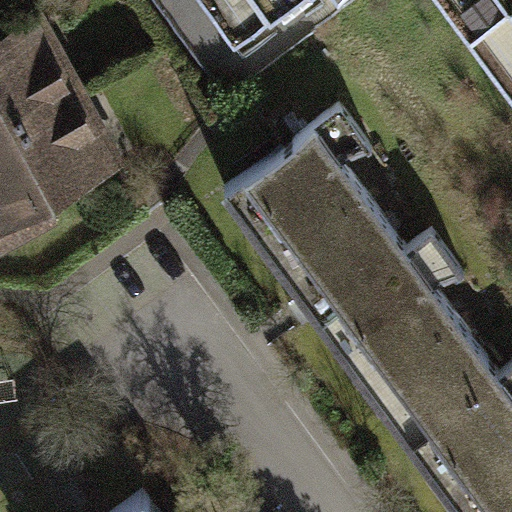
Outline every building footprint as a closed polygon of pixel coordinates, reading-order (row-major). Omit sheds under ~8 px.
[(194,0),(233,52),(271,24),(253,0),(194,0)] [(253,0),(271,24),(303,0),(253,0)] [(465,41),(504,13),(494,0),(435,0),(437,2),(465,41)] [(511,0),(494,0),(504,13),(511,6),(511,0)] [(511,104),(511,24),(504,13),(465,41),(495,81),(511,104)] [(0,141),(69,104),(29,29),(0,44),(0,141)] [(227,185),(411,437),(503,370),(434,279),(465,269),(434,226),(409,245),(341,152),(373,142),(342,101),(227,185)] [(0,256),(55,227),(42,204),(105,170),(69,104),(0,141),(0,256)] [(411,437),(466,511),(511,511),(511,362),(503,370),(411,437)] [(162,511),(146,489),(114,511),(162,511)]
